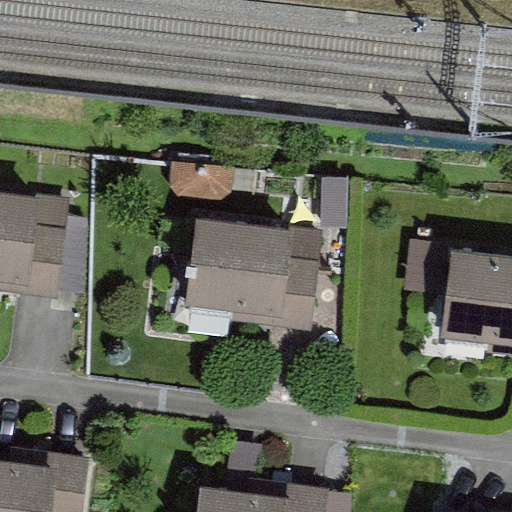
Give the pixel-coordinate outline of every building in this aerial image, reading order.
[(232,168),(170,162),(169,187),(176,197),(219,200),(228,193),(232,168)] [(319,179),(318,228),(344,228),(345,179),(319,179)] [(0,292),(55,300),(56,292),(65,217),(68,198),(34,194),(34,199),(0,194),(0,292)] [(65,217),(56,292),(81,295),(86,219),(65,217)] [(226,321),(309,332),(321,231),(285,225),(285,230),(192,218),(180,308),(227,314),(226,321)] [(445,296),(450,253),(451,245),(409,241),(403,291),(445,296)] [(511,260),(450,253),(445,296),(439,339),(484,345),(483,353),(511,356),(511,260)] [(80,511),(87,459),(9,449),(7,464),(0,463),(0,511),(80,511)] [(323,511),(325,493),(326,491),(286,486),(284,498),(196,487),(193,511),(323,511)] [(325,493),(323,511),(349,511),(350,494),(325,493)]
